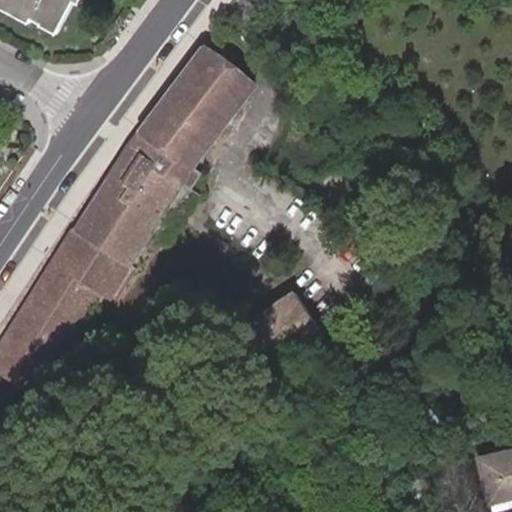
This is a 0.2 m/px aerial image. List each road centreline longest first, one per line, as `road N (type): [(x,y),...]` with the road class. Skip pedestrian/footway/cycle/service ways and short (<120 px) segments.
road 1 (primary): [(89,110),(0,245)]
road 2 (primary): [(175,0),(89,110)]
